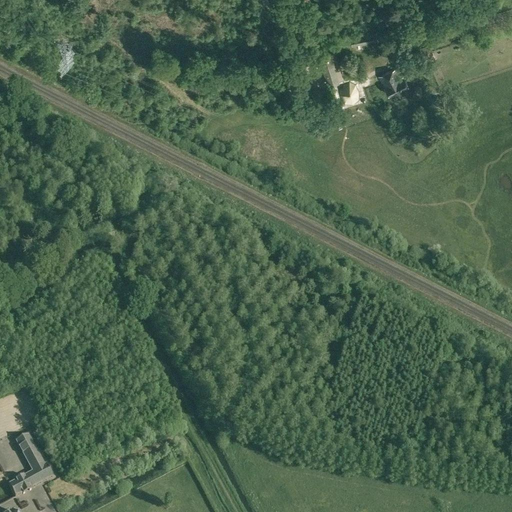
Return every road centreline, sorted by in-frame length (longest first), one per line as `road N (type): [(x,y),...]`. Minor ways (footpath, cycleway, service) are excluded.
road 1 (track): [(0,290),(64,241),(107,230),(222,423),(336,461),(511,489)]
road 2 (track): [(71,0),(151,75),(239,122),(299,123),(319,36)]
road 3 (track): [(490,0),(372,51),(351,51),(261,0)]
